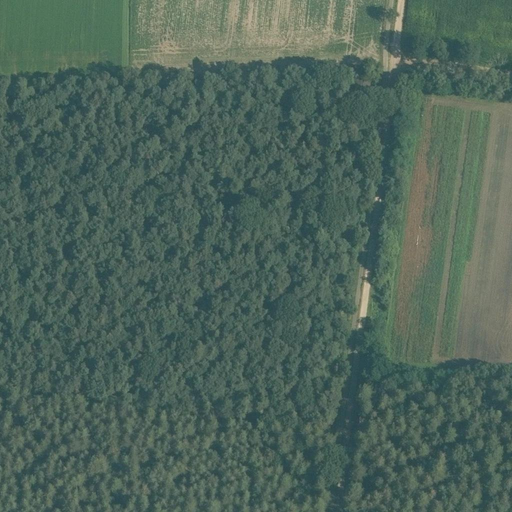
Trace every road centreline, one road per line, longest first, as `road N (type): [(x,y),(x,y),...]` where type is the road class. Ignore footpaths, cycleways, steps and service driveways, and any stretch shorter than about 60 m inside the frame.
road 1 (track): [(339,511),(402,0)]
road 2 (track): [(511,77),(385,59)]
